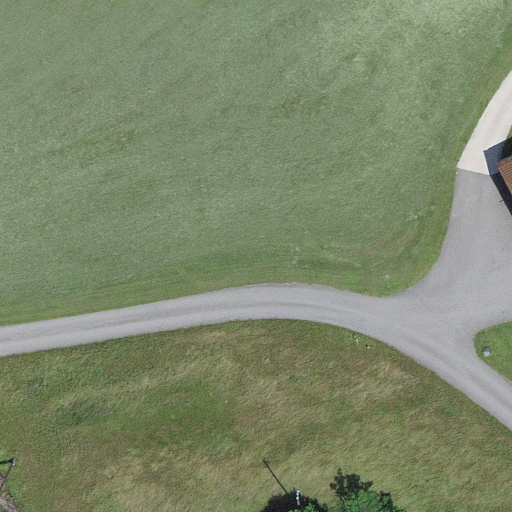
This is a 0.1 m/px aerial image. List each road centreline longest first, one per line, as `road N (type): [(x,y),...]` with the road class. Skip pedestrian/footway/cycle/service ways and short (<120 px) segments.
road 1 (track): [(0,342),(268,300),(358,313),(421,341),(511,407)]
road 2 (track): [(421,341),(465,267),(480,150),(511,92)]
